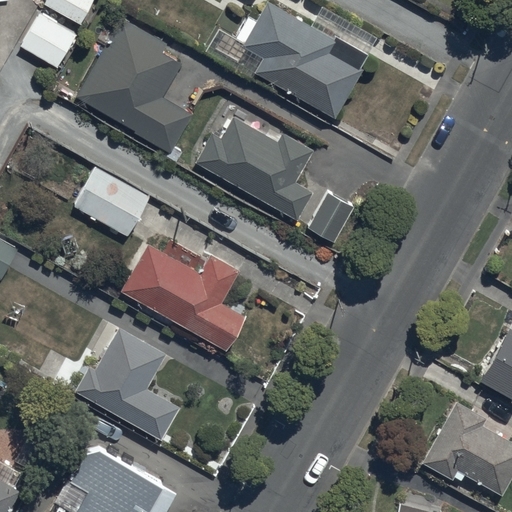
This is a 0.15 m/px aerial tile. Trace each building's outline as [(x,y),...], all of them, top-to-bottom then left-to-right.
[(92,0),(46,0),(43,7),(80,25),(92,0)] [(247,17),(235,38),(218,28),(204,53),(252,80),(255,74),(336,119),(363,71),(359,69),(367,56),(334,37),(332,41),(265,3),(256,23),(247,17)] [(75,36),(39,14),(19,47),(56,69),(75,36)] [(170,154),(191,114),(162,98),(181,64),(162,54),(167,45),(120,18),(74,99),(170,154)] [(277,143),(231,118),(220,140),(210,135),(194,164),(297,220),(312,193),(294,184),(312,151),(281,134),(277,143)] [(128,236),(148,197),(93,167),(73,208),(128,236)] [(352,207),(326,193),(307,229),(332,243),(352,207)] [(0,280),(1,281),(17,250),(0,240),(0,280)] [(238,271),(209,256),(199,275),(146,247),(120,295),(226,351),(245,317),(221,304),(238,271)] [(511,325),(504,321),(476,372),(511,392),(511,325)] [(88,369),(75,390),(161,441),(179,409),(145,389),(165,356),(117,327),(91,371),(88,369)] [(482,409),(451,393),(417,456),(447,472),(452,463),(499,488),(511,463),(511,438),(476,420),(482,409)] [(139,511),(161,473),(98,440),(84,445),(70,471),(88,480),(70,511),(139,511)] [(0,511),(7,511),(18,494),(12,490),(20,476),(0,464),(0,511)] [(455,511),(395,496),(391,511),(455,511)]
